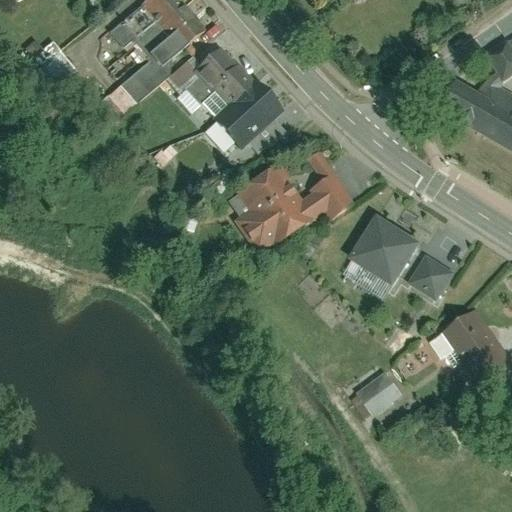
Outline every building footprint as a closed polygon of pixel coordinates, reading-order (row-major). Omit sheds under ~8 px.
[(158,71),(203,33),(174,0),(152,0),(121,26),(158,71)] [(73,77),(47,44),(38,51),(32,44),(19,53),(50,94),(73,77)] [(511,97),(501,92),(511,83),(511,46),(486,64),(494,77),(488,84),(480,98),(455,84),(437,117),(511,158),(511,97)] [(240,154),(282,114),(219,49),(192,75),(226,110),(211,124),(240,154)] [(353,204),(319,152),(305,162),(319,183),(301,195),(281,164),(234,195),(246,213),(231,223),(255,259),(324,214),(329,221),(353,204)] [(393,289),(418,245),(373,221),(349,264),(393,289)] [(434,303),(452,276),(424,258),(407,286),(434,303)] [(511,373),(511,366),(476,313),(438,338),(478,397),(511,373)] [(373,418),(400,398),(385,378),(358,397),(373,418)]
